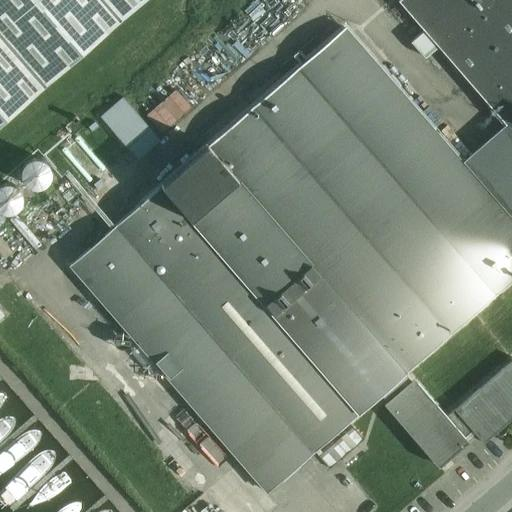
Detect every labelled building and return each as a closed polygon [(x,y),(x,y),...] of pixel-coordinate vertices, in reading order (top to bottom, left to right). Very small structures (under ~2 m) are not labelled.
[(0,0),(0,125),(144,0),(0,0)] [(511,0),(398,0),(398,1),(511,132),(511,0)] [(482,444),(496,433),(511,418),(511,358),(511,359),(445,417),(412,379),(410,381),(404,374),(511,280),(511,223),(342,28),(206,147),(205,146),(69,264),(267,492),(381,393),(387,400),(384,403),(439,467),(467,442),(463,438),(471,431),(482,444)] [(122,96),(100,116),(127,147),(150,127),(122,96)] [(9,146),(32,190),(40,186),(53,211),(73,201),(36,132),(9,146)] [(4,160),(0,161),(0,205),(1,208),(12,202),(5,188),(16,182),(4,160)] [(10,234),(3,240),(16,256),(23,250),(10,234)] [(320,454),(329,464),(349,445),(360,435),(352,426),(320,454)]
